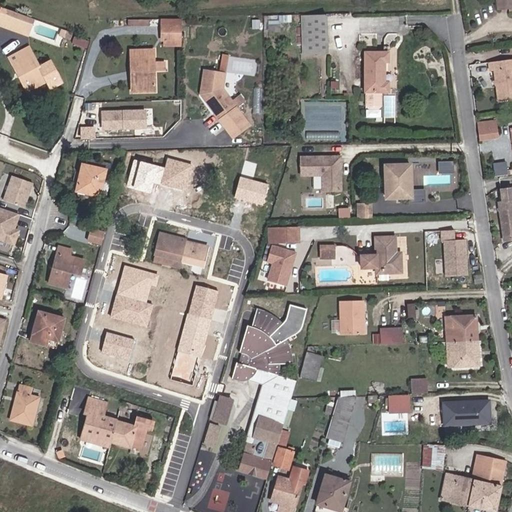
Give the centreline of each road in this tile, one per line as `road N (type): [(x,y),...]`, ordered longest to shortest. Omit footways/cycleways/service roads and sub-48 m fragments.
road 1 (residential): [(204,412),(251,255),(235,232),(141,207),(113,217),(79,362),(184,405)]
road 2 (residential): [(416,20),(456,23),(511,387)]
road 3 (residential): [(0,379),(62,166),(0,144)]
road 4 (residential): [(172,511),(0,444)]
